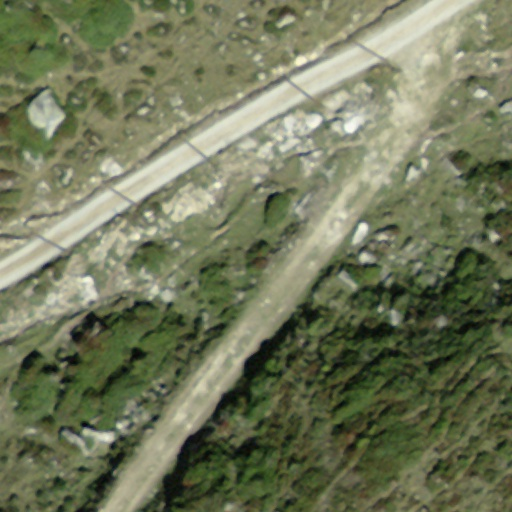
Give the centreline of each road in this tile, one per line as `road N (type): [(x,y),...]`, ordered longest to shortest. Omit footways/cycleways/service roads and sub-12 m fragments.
road 1 (track): [(458,0),(317,258),(130,511)]
road 2 (track): [(0,273),(459,0)]
